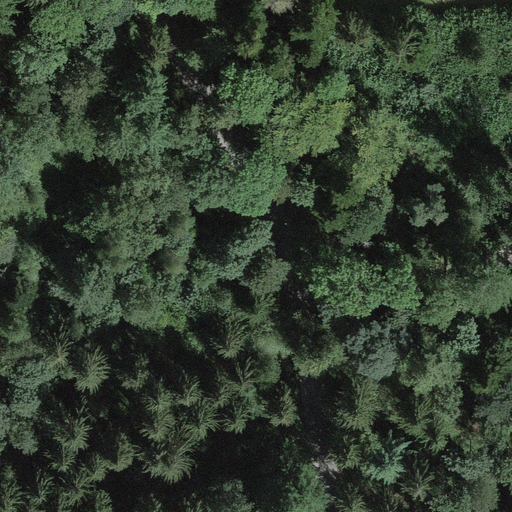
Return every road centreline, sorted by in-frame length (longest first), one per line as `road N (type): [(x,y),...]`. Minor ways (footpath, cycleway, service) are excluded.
road 1 (unclassified): [(334,511),(283,236),(198,77),(145,0)]
road 2 (track): [(283,236),(389,275),(430,279),(511,248)]
